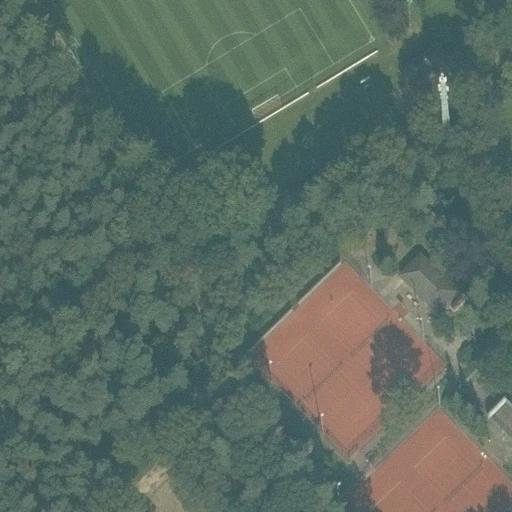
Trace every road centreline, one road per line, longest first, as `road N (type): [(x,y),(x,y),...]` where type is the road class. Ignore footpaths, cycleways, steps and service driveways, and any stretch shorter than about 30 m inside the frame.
road 1 (unclassified): [(179,273),(491,77)]
road 2 (unclassified): [(179,273),(0,29)]
road 3 (track): [(179,273),(201,309),(210,348),(205,402),(182,445),(119,511)]
